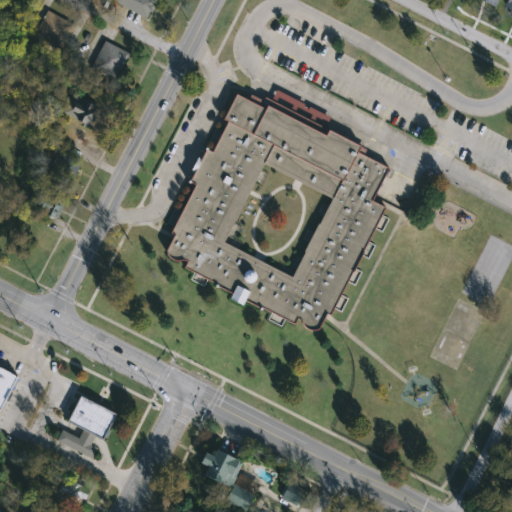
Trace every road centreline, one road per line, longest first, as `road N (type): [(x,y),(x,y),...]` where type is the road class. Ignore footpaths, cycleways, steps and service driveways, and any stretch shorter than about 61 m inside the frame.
road 1 (secondary): [(50,320),(426,511)]
road 2 (secondary): [(50,320),(211,0)]
road 3 (residential): [(119,511),(186,390)]
road 4 (residential): [(511,400),(454,511)]
road 5 (residential): [(75,0),(184,53)]
